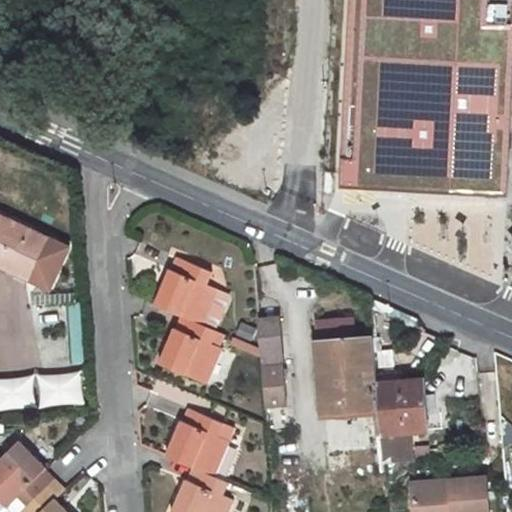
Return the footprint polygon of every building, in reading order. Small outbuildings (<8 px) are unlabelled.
[(511,0),(345,0),(338,186),(505,197),(511,71),(511,0)] [(0,218),(0,266),(32,282),(50,241),(0,218)] [(173,270),(157,306),(184,318),(206,327),(222,291),(212,286),(217,273),(181,258),(175,271),(173,270)] [(227,349),(216,344),(221,334),(206,327),(184,318),(179,329),(162,363),(211,385),(227,349)] [(281,319),(259,321),(260,336),(283,333),(281,319)] [(381,413),(378,384),(379,384),(376,339),(355,342),(353,322),(324,324),(327,362),(332,418),(381,413)] [(319,325),(322,362),(327,362),(324,324),(319,325)] [(283,333),(260,336),(263,372),(285,369),(283,333)] [(285,369),(263,372),(267,408),(286,406),(289,406),(285,369)] [(379,384),(378,384),(381,413),(383,438),(412,435),(431,433),(426,381),(379,384)] [(286,406),(267,408),(268,433),(288,431),(286,406)] [(233,442),(221,437),(227,424),(191,409),(186,422),(185,422),(169,457),(194,469),(217,478),(233,442)] [(381,413),(332,418),(326,441),(330,480),(342,478),(344,506),(388,502),(385,464),(383,438),(381,413)] [(412,435),(383,438),(385,464),(414,461),(412,435)] [(21,441),(0,460),(0,496),(8,506),(18,496),(28,507),(56,480),(21,441)] [(232,511),(237,500),(225,495),(231,484),(217,478),(194,469),(190,481),(189,480),(174,511),(232,511)] [(443,483),(413,485),(415,511),(490,511),(488,479),(452,482),(452,485),(443,486),(443,483)] [(56,480),(28,507),(33,511),(68,511),(57,499),(66,490),(56,480)]
